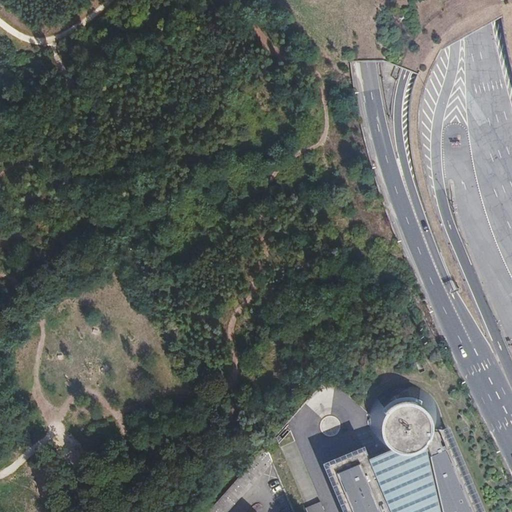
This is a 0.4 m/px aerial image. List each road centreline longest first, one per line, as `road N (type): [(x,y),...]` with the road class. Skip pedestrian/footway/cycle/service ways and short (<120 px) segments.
road 1 (motorway): [(468,0),(436,17),(411,51),(398,140),(427,237),(500,408)]
road 2 (motorway): [(363,0),(372,98),(394,186),(445,314),(500,408)]
road 3 (motorway): [(477,0),(482,65),(511,183)]
